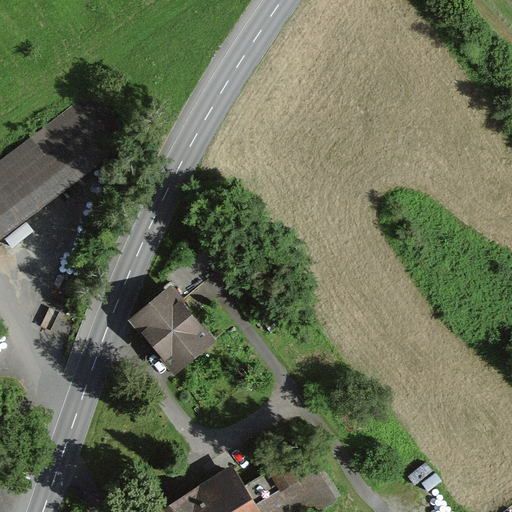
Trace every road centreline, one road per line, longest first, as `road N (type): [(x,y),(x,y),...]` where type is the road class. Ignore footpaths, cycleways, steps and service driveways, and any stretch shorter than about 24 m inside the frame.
road 1 (tertiary): [(282,0),(209,113),(145,236),(80,403)]
road 2 (unknown): [(385,511),(199,273)]
road 3 (residential): [(80,403),(0,302)]
